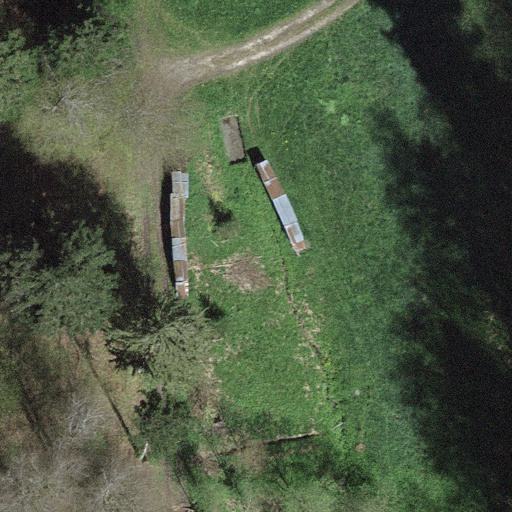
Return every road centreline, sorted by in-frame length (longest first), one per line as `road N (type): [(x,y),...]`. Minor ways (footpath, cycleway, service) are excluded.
road 1 (track): [(184,511),(154,78)]
road 2 (track): [(154,78),(253,68),(338,0)]
